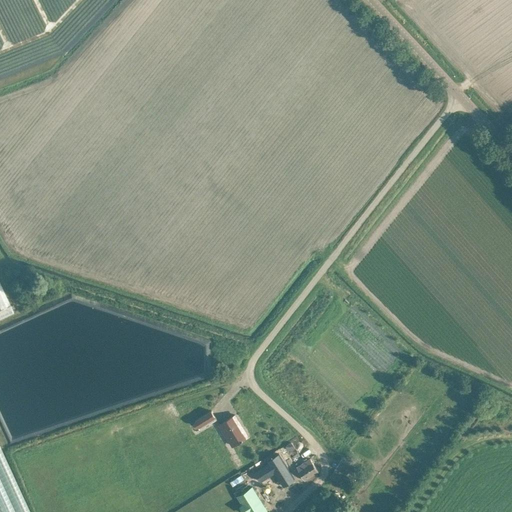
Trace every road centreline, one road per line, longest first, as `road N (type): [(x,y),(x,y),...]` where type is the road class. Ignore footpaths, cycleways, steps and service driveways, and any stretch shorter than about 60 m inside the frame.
road 1 (unclassified): [(285,511),(323,467),(316,443),(258,382),(250,364),(256,344),(457,91)]
road 2 (tertiary): [(457,91),(372,0)]
